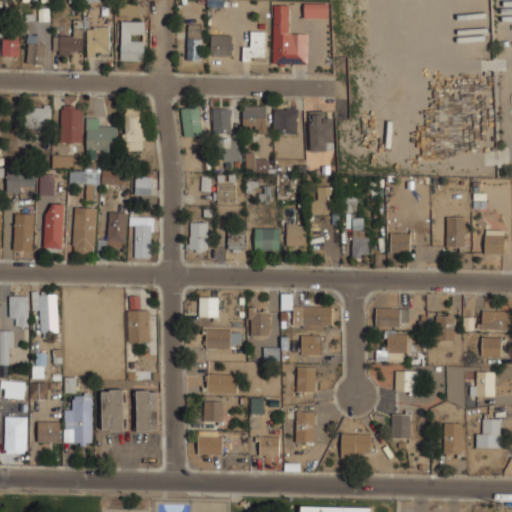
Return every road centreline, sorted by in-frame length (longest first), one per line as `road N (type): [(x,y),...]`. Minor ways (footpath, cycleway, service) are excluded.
road 1 (residential): [(0,477),(511,489)]
road 2 (residential): [(0,271),(511,281)]
road 3 (residential): [(167,30),(160,84),(175,480)]
road 4 (residential): [(0,81),(311,86)]
